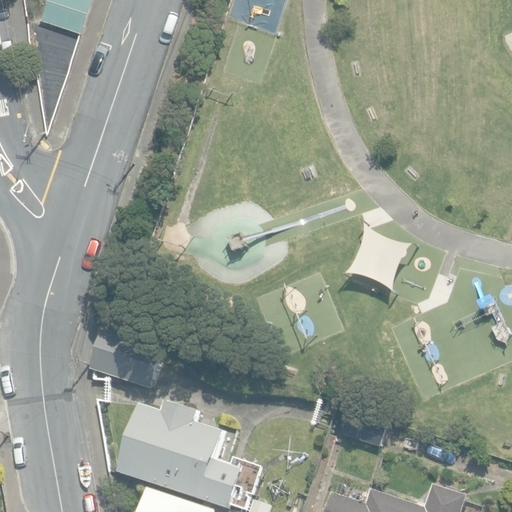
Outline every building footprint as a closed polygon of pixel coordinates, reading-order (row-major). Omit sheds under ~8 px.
[(50,0),(44,18),(85,32),(95,0),(50,0)] [(92,369),(155,391),(168,352),(106,330),(92,369)] [(145,407),(123,473),(237,510),(250,470),(223,461),(232,434),(203,424),(207,414),(174,404),(170,415),(145,407)] [(344,435),(383,448),(390,426),(351,413),(344,435)] [(465,511),(471,496),(437,485),(428,508),(375,490),(370,505),(335,493),(328,511),(465,511)] [(230,511),(206,505),(205,505),(154,490),(146,511),(230,511)] [(253,511),(273,511),(276,506),(257,500),(253,511)]
